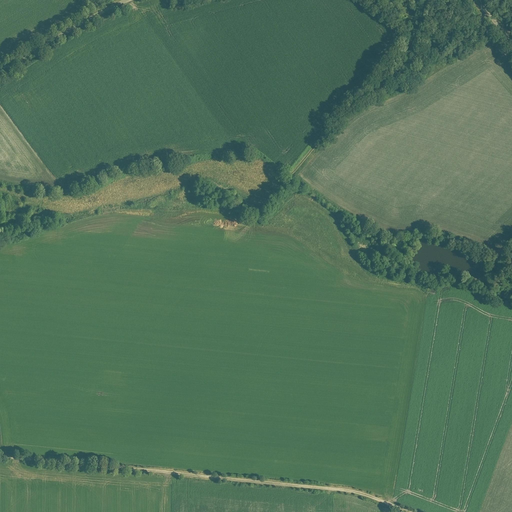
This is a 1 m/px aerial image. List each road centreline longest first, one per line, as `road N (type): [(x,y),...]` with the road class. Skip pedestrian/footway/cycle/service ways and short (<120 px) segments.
road 1 (track): [(0,451),(362,490),(423,511)]
road 2 (residential): [(123,0),(0,66)]
